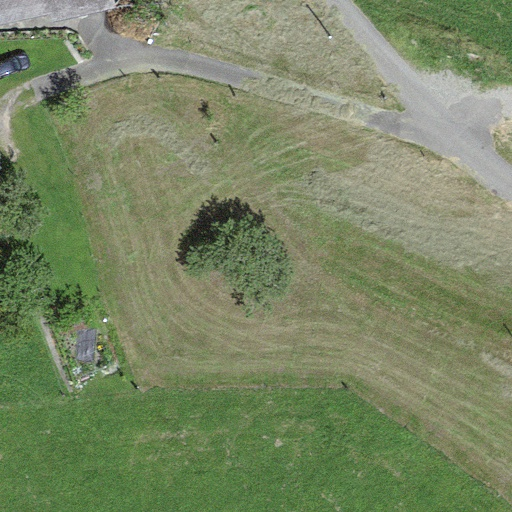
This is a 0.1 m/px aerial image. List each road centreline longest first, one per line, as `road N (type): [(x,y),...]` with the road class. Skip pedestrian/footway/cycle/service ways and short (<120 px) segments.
road 1 (track): [(32,86),(116,61),(177,60),(451,138)]
road 2 (residential): [(511,186),(433,122),(329,0)]
